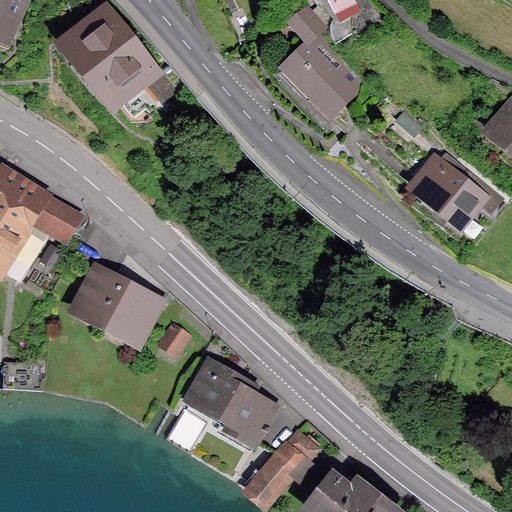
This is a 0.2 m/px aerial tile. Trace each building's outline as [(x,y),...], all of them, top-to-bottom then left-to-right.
[(0,0),(0,44),(7,48),(28,0),(0,0)] [(104,0),(48,41),(105,117),(160,76),(104,0)] [(328,0),(342,25),(366,13),(359,0),(328,0)] [(303,44),(277,66),(326,123),(361,93),(317,42),(327,33),(308,10),(288,27),(303,44)] [(511,109),(492,133),(511,149),(511,109)] [(434,157),(405,191),(457,237),(487,203),(434,157)] [(0,267),(29,221),(42,199),(0,172),(0,267)] [(29,221),(48,233),(62,211),(42,199),(29,221)] [(81,223),(62,211),(48,233),(68,245),(81,223)] [(164,302),(92,265),(66,315),(137,352),(164,302)] [(189,333),(173,325),(162,344),(178,353),(189,333)] [(37,379),(38,365),(5,363),(3,390),(44,392),(45,380),(37,379)] [(277,404),(211,365),(192,396),(232,420),(227,427),(253,443),(277,404)] [(318,449),(296,431),(262,473),(246,492),(266,508),(271,501),(295,472),(309,484),(320,470),(308,461),(318,449)] [(357,495),(338,481),(313,511),(395,511),(363,487),(357,495)]
